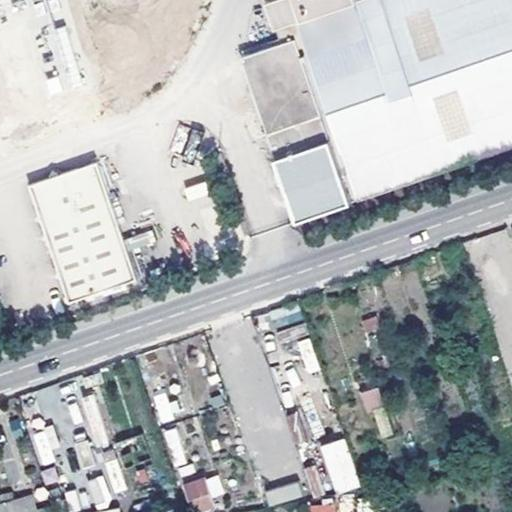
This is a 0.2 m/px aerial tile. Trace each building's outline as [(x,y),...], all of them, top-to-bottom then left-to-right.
[(266,139),(293,217),(511,141),(511,0),(262,0),(275,40),(237,52),(266,139)] [(132,273),(93,157),(58,167),(48,164),(43,173),(25,179),(35,208),(33,211),(37,213),(41,227),(39,230),(43,233),(54,263),(51,267),(56,269),(64,296),(132,273)] [(187,199),(208,194),(205,182),(184,187),(187,199)] [(128,251),(156,242),(152,230),(124,240),(128,251)] [(292,391),(323,384),(312,337),(296,341),(302,366),(287,370),(292,391)] [(360,392),(365,410),(383,406),(378,387),(360,392)] [(292,398),(302,441),(324,436),(314,393),(292,398)] [(381,437),(392,434),(386,412),(375,415),(381,437)] [(39,466),(60,461),(51,427),(31,432),(39,466)] [(335,494),(360,486),(345,438),(320,445),(335,494)] [(316,465),(304,469),(312,494),(323,490),(316,465)] [(211,498),(224,494),(218,473),(183,483),(191,511),(202,511),(214,509),(211,498)] [(299,481),(265,491),(269,505),(303,495),(299,481)] [(0,502),(0,511),(41,511),(36,493),(0,502)] [(310,511),(335,511),(336,503),(310,504),(310,511)]
